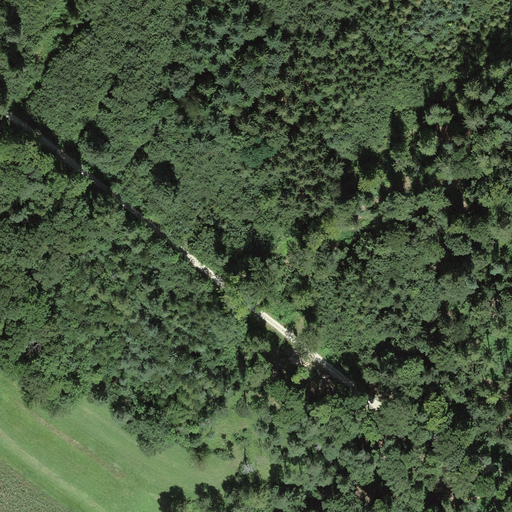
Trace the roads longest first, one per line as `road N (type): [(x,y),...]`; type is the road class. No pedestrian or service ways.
road 1 (track): [(0,112),(331,367),(511,484)]
road 2 (track): [(488,469),(351,484),(262,511)]
